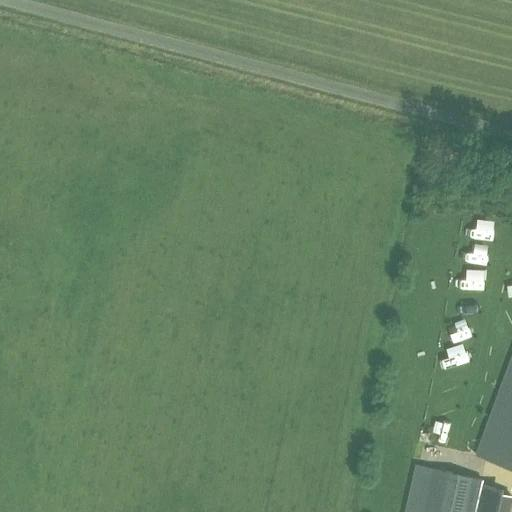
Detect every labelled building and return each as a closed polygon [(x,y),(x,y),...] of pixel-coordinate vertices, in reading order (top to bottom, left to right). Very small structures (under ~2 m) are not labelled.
[(0,316),(31,216),(0,206),(0,316)] [(511,468),(511,353),(474,455),(511,468)] [(392,425),(392,468),(410,469),(411,425),(392,425)] [(417,464),(406,511),(507,511),(511,496),(511,495),(480,487),(482,479),(417,464)] [(0,511),(16,511),(20,495),(0,491),(0,511)]
